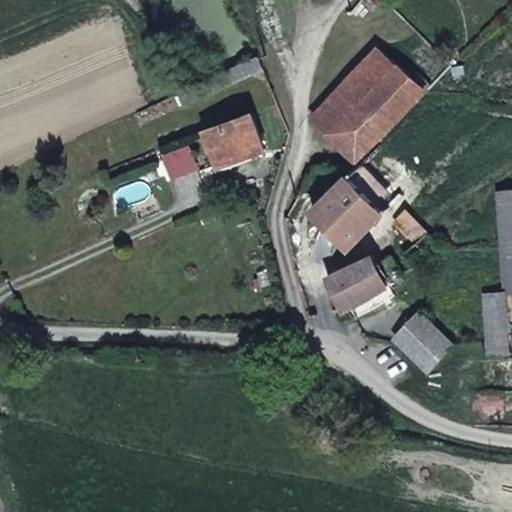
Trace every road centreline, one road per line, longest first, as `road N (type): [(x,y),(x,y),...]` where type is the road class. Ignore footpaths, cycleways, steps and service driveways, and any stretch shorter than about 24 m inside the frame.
road 1 (unclassified): [(0,332),(320,350),(441,424),(511,444)]
road 2 (unknown): [(179,157),(173,195),(0,295)]
